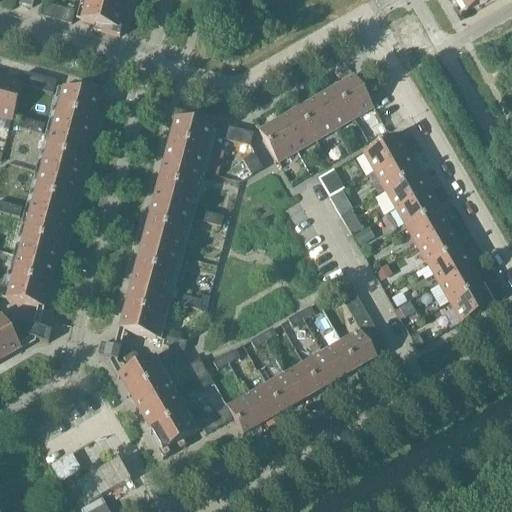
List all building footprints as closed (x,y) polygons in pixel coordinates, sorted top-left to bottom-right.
[(34,0),(21,0),(20,6),(32,10),(34,0)] [(87,0),(87,1),(82,23),(95,26),(93,32),(120,39),(122,31),(114,29),(121,0),(87,0)] [(460,0),(467,11),(486,0),(460,0)] [(52,7),(44,5),(40,18),(48,20),(52,7)] [(52,7),(48,20),(56,22),(59,9),(52,7)] [(59,9),(56,22),(64,24),(67,11),(59,9)] [(67,11),(64,24),(72,26),(75,13),(67,11)] [(22,88),(29,90),(33,76),(25,74),(22,86),(22,88)] [(37,92),(41,78),(33,76),(29,90),(37,92)] [(354,77),(335,89),(354,121),(373,110),(354,77)] [(37,92),(45,94),(48,81),(41,78),(37,92)] [(0,80),(0,118),(12,122),(22,88),(22,86),(0,80)] [(56,83),(48,81),(45,94),(53,96),(55,89),(56,83)] [(38,310),(83,142),(94,102),(102,104),(105,96),(78,89),(77,94),(63,91),(7,302),(38,310)] [(354,121),(335,89),(316,100),(335,132),(354,121)] [(335,132),(316,100),(297,110),(316,143),(335,132)] [(279,121),(297,154),(316,143),(297,110),(279,121)] [(156,342),(167,299),(212,130),(199,127),(200,121),(174,114),(172,122),(180,125),(124,333),(156,342)] [(30,133),(32,123),(20,120),(17,130),(30,133)] [(279,121),(259,133),(278,165),(297,154),(279,121)] [(32,123),(30,133),(42,136),(44,126),(32,123)] [(230,129),(222,127),(219,140),(226,142),(230,129)] [(234,145),(238,131),(230,129),(226,142),(234,145)] [(242,147),(246,133),(238,131),(234,145),(242,147)] [(250,149),(253,136),(246,133),(242,147),(250,149)] [(363,155),(375,175),(407,156),(396,136),(363,155)] [(247,170),(259,164),(254,156),(243,163),(247,170)] [(385,193),(418,174),(407,156),(375,175),(385,193)] [(259,164),(247,170),(252,177),(263,171),(259,164)] [(396,212),(429,193),(418,174),(385,193),(396,212)] [(338,182),(324,191),(329,200),(342,193),(344,192),(338,182)] [(407,231),(440,212),(429,193),(396,212),(407,231)] [(0,214),(7,217),(10,207),(0,204),(0,214)] [(10,207),(7,217),(20,220),(22,210),(10,207)] [(418,249),(450,231),(440,212),(407,231),(418,249)] [(209,226),(211,216),(199,213),(197,223),(209,226)] [(211,216),(209,226),(221,229),(224,219),(211,216)] [(353,222),(345,227),(351,238),(360,233),(353,222)] [(369,230),(354,238),(360,249),(375,240),(369,230)] [(429,268),(461,249),(450,231),(418,249),(429,268)] [(461,249),(429,268),(439,287),(472,268),(461,249)] [(387,268),(377,274),(381,281),(391,275),(387,268)] [(450,305),(483,287),(472,268),(439,287),(450,305)] [(350,286),(339,293),(343,301),(354,294),(350,286)] [(450,305),(462,325),(494,306),(483,287),(450,305)] [(343,301),(342,301),(360,332),(372,353),(384,346),(354,294),(343,301)] [(402,295),(392,301),(397,310),(407,304),(402,295)] [(187,309),(189,300),(177,296),(174,306),(187,309)] [(202,297),(201,303),(200,308),(207,310),(210,300),(202,297)] [(189,300),(187,309),(199,313),(201,303),(189,300)] [(409,305),(399,311),(404,320),(405,321),(415,315),(409,305)] [(299,316),(304,323),(315,317),(310,309),(299,316)] [(304,323),(299,316),(288,322),(293,330),(304,323)] [(2,319),(0,320),(0,358),(19,348),(2,319)] [(21,338),(24,325),(17,324),(12,326),(18,337),(21,338)] [(24,325),(21,338),(29,340),(33,328),(24,325)] [(262,337),(266,345),(277,339),(273,331),(262,337)] [(340,344),(357,372),(377,361),(372,353),(360,332),(340,344)] [(417,351),(425,347),(418,335),(410,340),(417,351)] [(266,345),(262,337),(251,344),(255,351),(266,345)] [(176,341),(166,338),(163,348),(174,351),(176,341)] [(184,354),(187,344),(176,341),(174,351),(184,354)] [(357,372),(340,344),(322,355),(338,383),(357,372)] [(309,350),(315,359),(303,365),(319,394),(338,383),(322,355),(317,346),(309,350)] [(121,351),(117,364),(125,366),(129,353),(121,351)] [(129,353),(125,366),(129,367),(139,361),(136,355),(129,353)] [(224,359),(229,367),(240,360),(235,353),(224,359)] [(195,436),(173,398),(151,359),(123,376),(166,451),(159,455),(163,462),(186,448),(183,443),(195,436)] [(229,367),(224,359),(213,365),(218,373),(229,367)] [(194,364),(201,377),(206,373),(199,361),(194,364)] [(195,380),(201,377),(194,364),(188,368),(195,380)] [(284,376),(301,405),(319,394),(303,365),(284,376)] [(265,387),(282,415),(301,405),(284,376),(265,387)] [(195,380),(202,392),(208,389),(201,377),(195,380)] [(282,415),(265,387),(247,398),(263,426),(282,415)] [(227,409),(234,421),(243,438),(263,426),(247,398),(227,409)] [(234,421),(227,409),(220,413),(227,425),(234,421)] [(227,425),(220,413),(213,417),(220,429),(227,425)] [(220,429),(213,417),(206,421),(213,433),(220,429)] [(206,421),(199,425),(206,437),(213,433),(206,421)]
